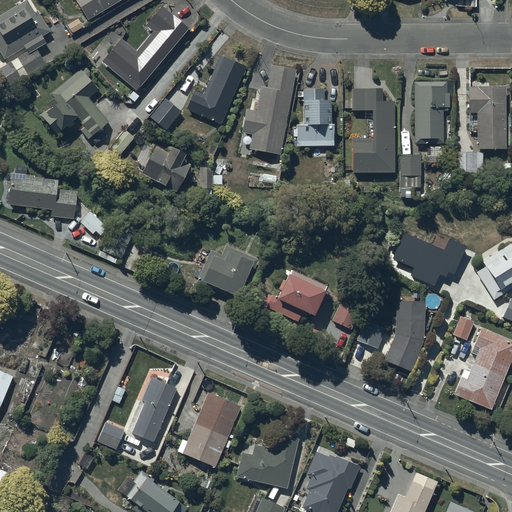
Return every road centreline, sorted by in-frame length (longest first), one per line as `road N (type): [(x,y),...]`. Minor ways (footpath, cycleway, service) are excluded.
road 1 (secondary): [(0,249),(511,471)]
road 2 (residential): [(238,0),(274,25),(333,40),(511,38)]
